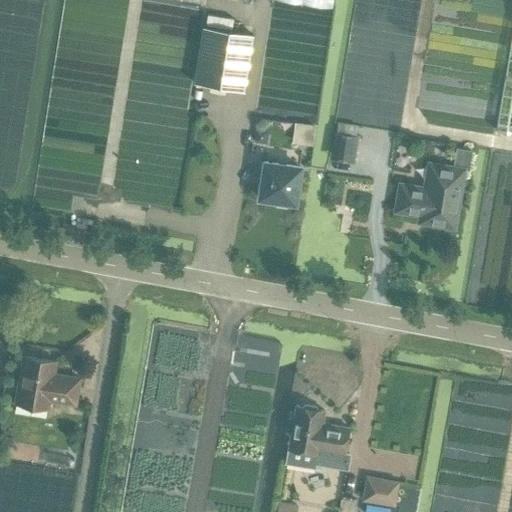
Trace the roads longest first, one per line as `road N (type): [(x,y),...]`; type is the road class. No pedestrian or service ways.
road 1 (unclassified): [(511,339),(0,244)]
road 2 (unknown): [(232,209),(266,0)]
road 3 (unknown): [(138,0),(117,170),(150,187)]
